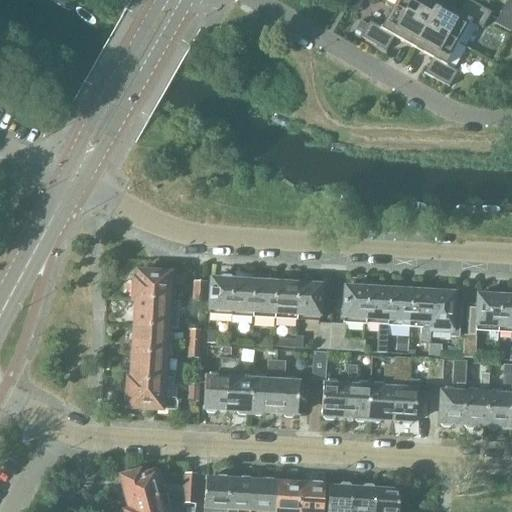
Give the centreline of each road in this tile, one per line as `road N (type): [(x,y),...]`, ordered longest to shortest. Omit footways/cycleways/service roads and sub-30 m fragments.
road 1 (residential): [(511,457),(103,444),(56,430),(0,397)]
road 2 (residential): [(511,254),(184,232),(73,180)]
road 3 (residential): [(511,119),(440,109),(252,0)]
road 4 (residential): [(73,180),(103,146),(186,0)]
road 5 (residential): [(162,0),(81,140),(73,180)]
road 6 (unclassified): [(0,316),(73,180)]
